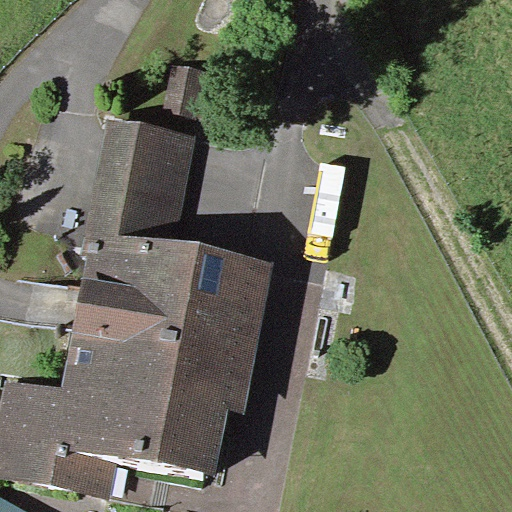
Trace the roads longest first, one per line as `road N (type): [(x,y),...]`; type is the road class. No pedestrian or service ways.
road 1 (track): [(315,2),(511,331)]
road 2 (track): [(316,0),(267,192)]
